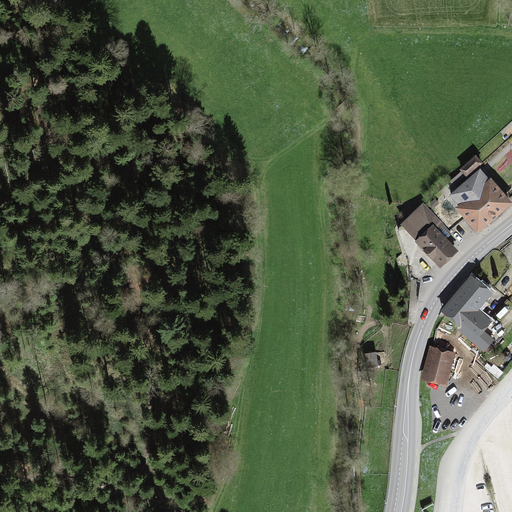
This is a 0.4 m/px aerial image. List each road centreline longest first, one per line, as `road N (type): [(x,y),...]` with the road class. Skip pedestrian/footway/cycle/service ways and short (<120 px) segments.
road 1 (track): [(44,0),(40,61),(50,161),(122,272),(138,314),(148,463),(172,507)]
road 2 (primary): [(397,511),(408,381),(431,305),(511,225)]
road 3 (track): [(0,482),(59,478),(182,511)]
road 4 (unclassified): [(511,387),(467,447),(455,511)]
